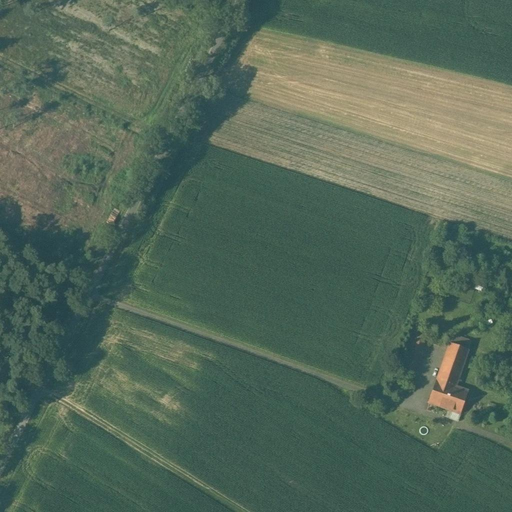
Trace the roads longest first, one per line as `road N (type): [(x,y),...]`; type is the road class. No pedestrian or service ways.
road 1 (unclassified): [(0,471),(239,0)]
road 2 (track): [(40,392),(237,511)]
